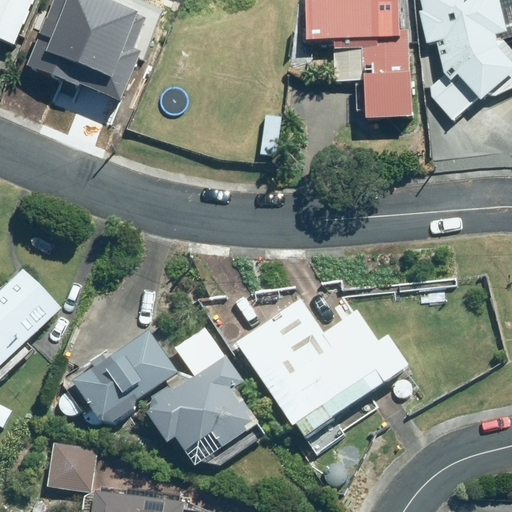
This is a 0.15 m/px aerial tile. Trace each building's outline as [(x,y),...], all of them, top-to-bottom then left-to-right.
[(0,0),(0,48),(3,50),(3,51),(17,58),(42,0),(0,0)] [(340,46),(340,50),(341,86),(373,86),(373,118),(374,118),(375,126),(421,124),(420,99),(420,80),(414,80),(413,34),(404,34),(402,0),(309,0),(310,4),(313,46),(323,45),(340,46)] [(444,44),(450,67),(461,80),(455,85),(448,78),(445,80),(440,75),(430,85),(433,89),(434,100),(459,126),(484,102),(489,108),(511,87),(511,59),(504,51),(504,50),(503,40),(511,38),(511,23),(509,6),(507,0),(428,0),(432,16),(429,16),(436,46),(444,44)] [(33,88),(128,125),(158,46),(104,26),(94,52),(53,37),(33,88)] [(285,119),(267,117),(262,159),(279,161),(285,119)] [(479,132),(440,131),(440,151),(479,151),(479,132)] [(24,264),(0,286),(0,358),(64,300),(24,264)] [(307,433),(304,435),(310,444),(305,448),(310,456),(316,451),(319,455),(346,436),(331,414),(412,357),(392,328),(380,336),(359,305),(325,329),(301,294),(281,309),(284,313),(275,319),(272,314),(240,338),(296,417),(307,433)] [(187,443),(197,457),(224,461),(268,428),(260,416),(261,415),(236,382),(245,375),(206,324),(177,345),(197,372),(175,387),(170,380),(155,392),(151,407),(171,433),(180,427),(190,440),(187,443)] [(150,326),(75,375),(100,411),(117,414),(137,402),(139,392),(177,367),(150,326)] [(0,421),(4,424),(12,407),(0,401),(0,421)] [(54,440),(49,482),(90,487),(90,484),(93,484),(97,445),(54,440)] [(191,511),(192,509),(102,499),(100,511),(191,511)]
